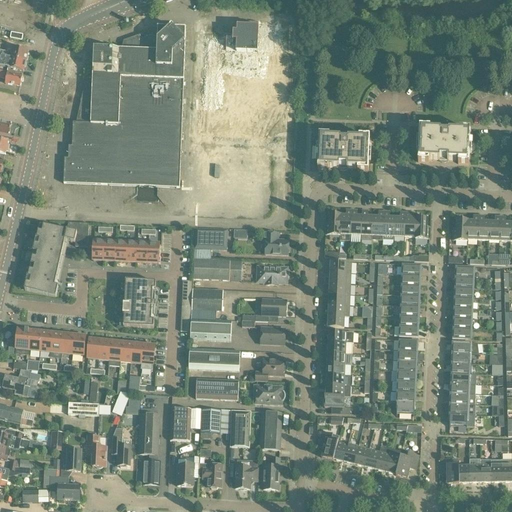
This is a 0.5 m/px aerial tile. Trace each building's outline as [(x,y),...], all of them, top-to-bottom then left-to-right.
[(86,60),(71,130),(99,136),(99,135),(94,134),(104,90),(109,92),(118,88),(118,86),(113,74),(107,76),(106,73),(191,43),(192,45),(193,49),(200,49),(200,44),(272,47),(271,84),(271,86),(210,84),(210,79),(209,79),(209,84),(208,113),(269,115),(269,110),(295,111),(298,59),(295,59),(295,49),(298,49),(299,22),(189,18),(94,52),(86,60)] [(0,56),(26,62),(26,61),(27,61),(28,57),(27,57),(28,51),(12,48),(11,53),(0,50),(0,56)] [(26,62),(0,56),(0,61),(1,62),(0,64),(0,66),(8,68),(8,69),(24,72),(25,67),(26,67),(27,63),(26,63),(26,62)] [(0,78),(6,80),(5,84),(20,88),(21,82),(22,82),(23,79),(22,78),(23,76),(0,71),(0,78)] [(0,133),(9,136),(10,135),(11,134),(12,131),(11,130),(12,125),(0,122),(0,133)] [(468,142),(470,142),(470,131),(459,130),(459,133),(448,132),(448,134),(441,133),(441,132),(430,132),(430,129),(419,129),(419,140),(421,140),(420,153),(418,152),(418,163),(429,164),(429,161),(439,162),(442,164),(444,164),(447,162),(458,163),(458,165),(469,165),(469,155),(467,155),(468,142)] [(328,169),(339,170),(342,172),(344,172),(347,170),(357,171),(357,173),(368,174),(369,163),(367,163),(367,150),(369,150),(370,139),(359,139),(359,141),(348,140),(348,142),(340,141),(340,140),(329,140),(330,137),(319,137),(318,148),(320,148),(320,161),(318,161),(317,171),(328,172),(328,169)] [(0,154),(5,155),(6,153),(8,152),(9,146),(7,145),(8,142),(0,140),(0,154)] [(341,216),(340,237),(340,236),(350,236),(351,214),(352,211),(346,211),(346,217),(341,217),(341,216)] [(350,236),(361,237),(362,217),(357,217),(357,211),(352,211),(351,214),(350,236)] [(373,218),(367,218),(368,212),(362,211),(362,217),(361,237),(361,241),(372,241),(372,237),(373,218)] [(378,218),(373,218),(372,237),(372,241),(383,242),(383,241),(383,237),(384,216),(384,212),(379,212),(378,218)] [(393,242),(394,238),(394,219),(389,219),(389,213),(384,212),(384,216),(383,237),(383,241),(393,242)] [(400,219),(394,219),(394,238),(404,238),(405,217),(405,213),(400,213),(400,219)] [(405,217),(404,238),(415,239),(415,240),(416,219),(416,220),(411,220),(411,213),(405,213),(405,217)] [(326,236),(340,237),(341,216),(329,216),(329,225),(327,225),(326,236)] [(468,222),(467,243),(467,241),(478,242),(479,220),(479,216),(473,216),(473,222),(468,222)] [(489,242),(489,223),(484,223),(484,217),(479,216),(479,220),(478,242),(489,242)] [(495,223),(489,223),(489,242),(499,243),(500,221),(500,217),(495,217),(495,223)] [(506,217),(500,217),(500,221),(499,243),(510,243),(511,224),(506,224),(506,217)] [(427,220),(416,219),(415,240),(428,241),(429,229),(427,229),(427,220)] [(454,242),(467,243),(468,222),(457,221),(456,230),(454,230),(454,242)] [(55,287),(65,242),(75,244),(75,248),(87,248),(89,225),(68,224),(66,232),(40,226),(36,238),(28,277),(24,291),(56,298),(58,287),(55,287)] [(194,251),(226,252),(227,232),(195,230),(194,251)] [(266,241),(265,256),(288,257),(288,254),(289,253),(289,249),(288,248),(289,242),(278,241),(278,235),(264,234),(264,239),(266,241)] [(94,242),(93,262),(104,263),(105,243),(94,242)] [(115,263),(116,243),(105,243),(104,263),(115,263)] [(126,264),(127,244),(116,243),(115,263),(126,264)] [(137,264),(138,244),(127,244),(126,264),(137,264)] [(137,264),(148,265),(149,245),(138,244),(137,264)] [(149,245),(148,265),(158,265),(159,245),(149,245)] [(242,263),(194,261),(193,280),(229,282),(241,282),(242,263)] [(330,263),(330,275),(346,275),(351,275),(352,264),(330,263)] [(402,266),(401,277),(421,278),(421,277),(419,277),(421,267),(402,266)] [(287,285),(287,282),(288,277),(287,273),(288,269),(271,269),(271,271),(265,270),(265,268),(258,268),(257,284),(266,284),(266,286),(278,287),(278,283),(285,283),(285,285),(287,285)] [(455,268),(455,269),(456,278),(474,279),(475,269),(455,268)] [(351,275),(346,275),(330,275),(329,285),(346,286),(351,286),(351,275)] [(420,287),(419,287),(421,278),(401,277),(401,287),(420,288),(420,287)] [(455,279),(456,289),(474,289),(474,279),(456,278),(455,279)] [(154,329),(154,322),(151,322),(152,309),(156,309),(156,304),(152,304),(153,291),(155,291),(156,283),(126,282),(124,328),(154,329)] [(192,283),(191,283),(190,282),(183,282),(181,333),(187,333),(189,333),(190,333),(192,283)] [(351,286),(346,286),(329,285),(329,296),(345,297),(350,297),(351,286)] [(401,287),(401,297),(420,298),(418,297),(420,288),(401,287)] [(474,289),(456,289),(454,289),(456,299),(454,299),(454,300),(473,300),(474,289)] [(223,292),(193,291),(192,312),(222,313),(223,292)] [(350,297),(345,297),(329,296),(328,307),(350,308),(350,297)] [(401,297),(400,308),(419,309),(419,308),(418,307),(420,298),(401,297)] [(473,311),(473,300),(454,300),(455,309),(453,309),(454,310),(473,311)] [(286,306),(286,302),(263,301),(262,317),(255,317),(255,323),(268,324),(268,318),(285,318),(286,314),(287,313),(287,307),(286,306)] [(328,318),(344,318),(349,319),(350,308),(328,307),(328,318)] [(362,308),(362,319),(367,319),(372,320),(373,309),(362,308)] [(419,318),(417,318),(419,309),(400,308),(400,318),(419,319),(419,318)] [(453,320),(472,321),(473,311),(454,310),(455,319),(453,319),(453,320)] [(344,329),(344,318),(328,318),(327,329),(344,329)] [(400,318),(399,329),(418,329),(419,328),(417,328),(419,319),(400,318)] [(472,331),(472,321),(453,320),(454,329),(453,329),(453,330),(472,331)] [(232,323),(191,321),(190,341),(231,343),(232,323)] [(261,346),(284,347),(285,330),(261,329),(261,346)] [(418,338),(416,338),(418,329),(399,329),(399,339),(418,340),(418,338)] [(471,342),(472,331),(453,330),(454,340),(452,340),(452,341),(471,342)] [(29,357),(29,352),(31,332),(18,331),(17,340),(14,339),(12,349),(16,349),(15,355),(29,357)] [(40,353),(42,333),(31,332),(29,352),(40,353)] [(42,333),(40,353),(51,354),(50,359),(51,359),(53,334),(42,333)] [(328,344),(346,345),(353,345),(354,334),(346,333),(329,333),(328,344)] [(61,360),(62,355),(64,335),(53,334),(51,359),(61,360)] [(73,356),(75,336),(64,335),(62,355),(73,356)] [(86,338),(75,336),(73,356),(84,358),(86,338)] [(90,340),(88,360),(99,361),(101,341),(90,340)] [(111,343),(101,341),(99,361),(109,362),(109,367),(111,343)] [(399,342),(398,352),(417,353),(418,353),(416,352),(418,343),(399,342)] [(111,343),(109,367),(120,368),(122,344),(111,343)] [(133,345),(122,344),(120,368),(121,364),(131,365),(133,345)] [(328,344),(328,355),(345,355),(346,345),(328,344)] [(452,354),(452,355),(471,356),(479,356),(477,345),(452,344),(453,354),(452,354)] [(144,346),(133,345),(131,365),(141,366),(141,371),(142,371),(144,346)] [(144,346),(142,371),(152,372),(155,347),(144,346)] [(502,346),(495,346),(494,356),(502,357),(502,346)] [(190,350),(189,371),(239,373),(240,353),(190,350)] [(417,353),(398,352),(398,363),(417,363),(415,362),(417,353)] [(345,366),(345,355),(328,355),(327,365),(345,366)] [(470,366),(471,356),(452,355),(453,364),(451,364),(451,365),(470,366)] [(27,365),(27,368),(27,372),(39,373),(40,363),(28,361),(27,365)] [(284,373),(285,367),(283,365),(284,362),(264,361),(263,374),(256,374),(255,382),(267,383),(268,377),(283,378),(283,374),(284,373)] [(398,363),(397,373),(417,374),(417,373),(415,373),(417,363),(398,363)] [(327,365),(327,376),(344,377),(345,366),(327,365)] [(451,374),(451,375),(470,376),(470,366),(451,365),(452,374),(451,374)] [(22,398),(22,397),(23,397),(23,398),(27,399),(29,388),(26,388),(28,381),(39,383),(41,377),(31,375),(31,374),(21,371),(18,381),(5,378),(3,390),(16,393),(15,396),(22,398)] [(417,374),(397,373),(397,383),(416,384),(416,383),(415,383),(417,374)] [(450,385),(476,386),(476,376),(470,376),(451,375),(452,384),(450,385)] [(344,388),(344,377),(327,376),(326,387),(344,388)] [(130,378),(129,391),(132,391),(139,392),(139,387),(140,381),(140,379),(130,378)] [(196,401),(238,402),(239,382),(197,381),(196,401)] [(88,396),(89,383),(81,383),(80,395),(88,396)] [(397,383),(396,393),(416,394),(416,393),(414,393),(416,384),(397,383)] [(475,396),(476,386),(450,385),(452,395),(450,395),(476,397),(476,396),(475,396)] [(282,407),(282,404),(285,398),(282,392),(282,389),(254,387),(254,405),(282,407)] [(325,397),(325,398),(345,399),(350,399),(351,388),(344,388),(326,387),(326,398),(325,397)] [(121,393),(120,393),(112,414),(122,418),(131,395),(126,394),(121,393)] [(415,404),(414,403),(416,394),(396,393),(396,403),(415,404)] [(476,397),(450,395),(451,405),(449,405),(449,406),(475,407),(476,397)] [(498,408),(503,408),(503,397),(498,398),(492,398),(492,408),(498,408)] [(344,410),(345,399),(325,398),(324,409),(331,409),(331,415),(350,416),(350,410),(344,410)] [(415,410),(415,404),(396,403),(396,409),(397,409),(396,415),(414,416),(414,410),(415,410)] [(99,406),(68,405),(68,417),(98,418),(99,406)] [(0,420),(15,424),(32,428),(33,422),(22,420),(24,412),(19,410),(19,411),(15,410),(0,406),(0,420)] [(449,415),(449,416),(468,417),(475,417),(475,407),(449,406),(451,415),(449,415)] [(170,442),(190,443),(190,431),(191,423),(191,410),(171,410),(170,442)] [(201,411),(191,410),(191,423),(190,431),(201,431),(201,411)] [(201,431),(200,435),(220,436),(221,412),(201,411),(201,431)] [(249,450),(251,413),(231,412),(230,449),(249,450)] [(282,414),(262,414),(260,452),(280,452),(282,414)] [(140,416),(138,456),(149,456),(158,457),(160,417),(140,416)] [(468,423),(468,417),(449,416),(449,422),(450,422),(449,428),(467,429),(467,423),(468,423)] [(0,421),(0,425),(22,432),(23,428),(0,421)] [(131,448),(122,448),(123,430),(116,430),(112,440),(112,454),(118,454),(117,467),(120,467),(120,469),(127,469),(127,468),(130,468),(130,460),(132,460),(132,454),(131,454),(131,448)] [(4,436),(0,435),(0,447),(9,450),(16,451),(19,439),(20,440),(21,435),(7,432),(5,433),(4,436)] [(321,459),(333,462),(338,442),(339,437),(321,433),(318,447),(324,449),(321,459)] [(93,457),(92,468),(95,468),(97,469),(99,470),(101,470),(103,468),(106,469),(107,448),(99,448),(99,438),(88,438),(87,456),(93,457)] [(43,444),(31,442),(29,448),(42,451),(43,444)] [(338,442),(333,462),(333,461),(344,463),(348,446),(338,443),(338,442)] [(344,463),(354,466),(358,449),(348,446),(344,463)] [(0,460),(6,462),(9,450),(0,447),(0,460)] [(375,471),(386,473),(391,451),(381,448),(379,454),(375,471)] [(354,466),(365,468),(369,451),(358,449),(354,466)] [(68,454),(62,454),(62,458),(61,461),(61,471),(67,471),(67,473),(80,473),(81,452),(68,451),(68,454)] [(365,468),(375,471),(379,454),(369,451),(365,468)] [(396,477),(402,453),(391,451),(386,473),(396,476),(396,477)] [(419,457),(408,454),(409,452),(402,451),(402,453),(396,477),(407,480),(410,470),(416,471),(419,457)] [(272,468),(264,467),(263,491),(278,492),(279,460),(272,460),(272,468)] [(25,469),(31,470),(32,470),(33,462),(20,461),(20,468),(25,469)] [(54,461),(53,471),(61,471),(61,461),(54,461)] [(447,486),(459,486),(458,466),(452,466),(452,461),(440,461),(441,476),(447,476),(447,486)] [(470,484),(480,484),(480,461),(469,461),(469,467),(470,484)] [(480,484),(491,484),(491,462),(491,461),(480,461),(480,484)] [(511,461),(502,461),(502,462),(502,466),(502,484),(511,483),(511,461)] [(502,484),(502,466),(502,462),(491,462),(491,484),(502,484)] [(144,463),(143,486),(159,487),(160,463),(158,463),(149,463),(144,463)] [(193,487),(194,465),(186,465),(186,467),(178,467),(177,488),(186,488),(186,487),(193,487)] [(222,467),(208,466),(199,466),(199,481),(207,481),(207,489),(210,489),(211,491),(217,491),(218,489),(221,490),(222,467)] [(459,466),(458,466),(459,486),(459,484),(470,484),(469,467),(459,467),(459,466)] [(20,468),(15,467),(15,469),(14,472),(30,476),(31,470),(25,469),(20,468)] [(236,468),(235,490),(238,490),(240,491),(242,492),(245,491),(247,491),(250,491),(250,483),(258,483),(258,470),(251,470),(251,469),(236,468)] [(64,479),(61,478),(50,478),(50,484),(50,490),(50,493),(55,494),(58,497),(58,501),(79,502),(79,499),(80,499),(81,498),(82,496),(82,494),(81,492),(80,490),(80,488),(63,487),(64,479)] [(39,499),(38,491),(22,492),(23,504),(39,504),(39,499)] [(38,491),(39,499),(48,499),(48,491),(38,491)]
